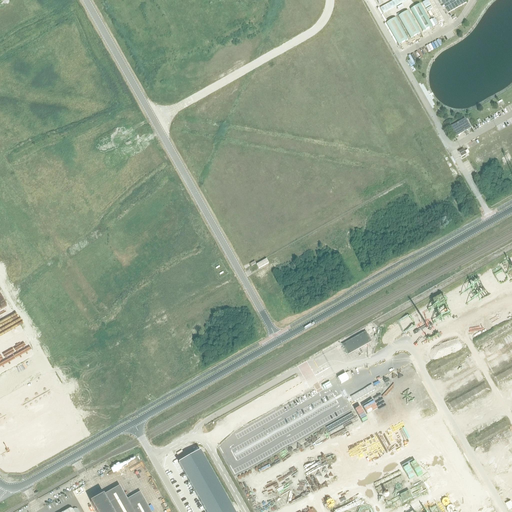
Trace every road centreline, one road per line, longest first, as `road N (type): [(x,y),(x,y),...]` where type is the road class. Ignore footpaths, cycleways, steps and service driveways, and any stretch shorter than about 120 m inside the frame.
road 1 (unclassified): [(278,341),(117,55)]
road 2 (unclassified): [(278,341),(511,209)]
road 3 (unknown): [(507,511),(407,346)]
road 4 (unclassified): [(133,422),(278,341)]
road 5 (unclassified): [(3,485),(23,484),(133,422)]
road 6 (unclassified): [(152,457),(191,436),(204,440),(245,511)]
road 7 (unclassified): [(0,121),(117,55)]
